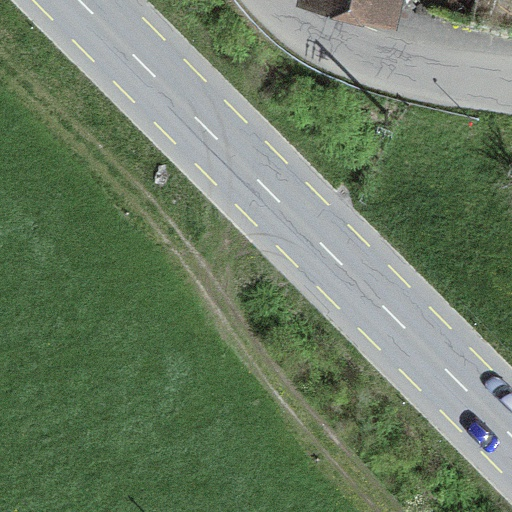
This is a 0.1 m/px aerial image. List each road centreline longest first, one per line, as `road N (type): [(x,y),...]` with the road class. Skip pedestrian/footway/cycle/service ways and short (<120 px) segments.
road 1 (primary): [(72,0),(511,444)]
road 2 (unclassified): [(274,0),(322,39),(511,88)]
